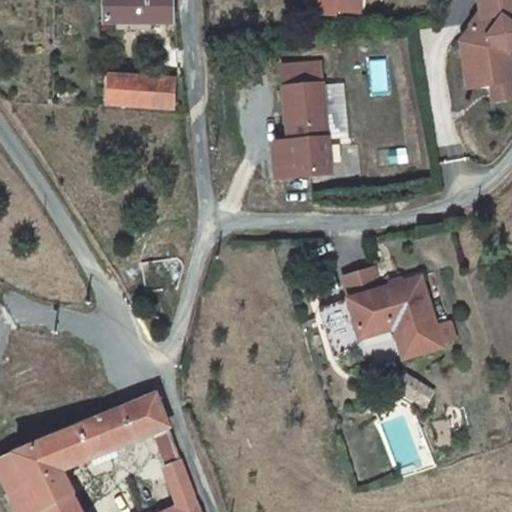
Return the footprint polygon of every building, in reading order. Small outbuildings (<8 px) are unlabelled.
[(177,0),(102,0),(104,23),(130,23),(132,29),(162,29),(162,23),(180,23),(177,0)] [(311,0),(312,9),(334,8),(334,4),(356,3),(362,2),(362,0),(311,0)] [(511,0),(475,0),(477,10),(457,36),(462,60),(473,68),(486,77),(509,72),(504,45),(511,32),(511,20),(510,19),(511,17),(511,0)] [(473,68),(462,60),(463,70),(465,80),(486,77),(473,68)] [(511,89),(509,72),(486,77),(489,94),(511,89)] [(97,85),(104,85),(104,106),(174,110),(174,81),(105,76),(98,76),(97,85)] [(334,84),(290,87),(293,135),(336,131),(334,84)] [(337,161),(336,131),(293,135),(276,136),(279,171),(314,168),(314,163),(337,161)] [(179,256),(140,259),(142,291),(181,289),(179,256)] [(411,267),(336,290),(345,322),(380,312),(383,321),(391,350),(430,339),(411,267)] [(380,312),(345,322),(347,332),(383,321),(380,312)] [(385,379),(395,386),(403,373),(393,367),(385,379)] [(414,399),(422,387),(403,373),(395,386),(414,399)] [(373,394),(378,414),(394,409),(389,390),(373,394)] [(135,440),(169,426),(156,394),(122,407),(135,440)] [(2,445),(0,445),(0,475),(17,511),(201,511),(183,463),(163,470),(177,507),(166,511),(80,511),(62,471),(135,440),(122,407),(118,408),(6,453),(2,445)]
